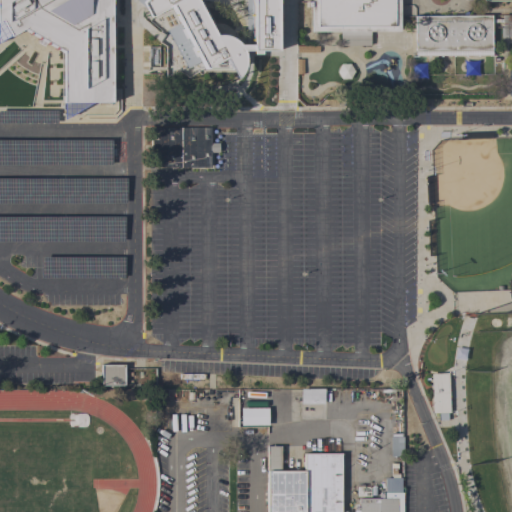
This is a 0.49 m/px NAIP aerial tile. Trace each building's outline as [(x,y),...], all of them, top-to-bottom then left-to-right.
[(108,0),(108,102),(59,102),(60,50),(22,28),(7,36),(0,22),(0,0),(108,0)] [(140,1),(141,0),(193,0),(212,35),(215,34),(219,35),(223,35),(229,38),(233,41),(235,43),(236,44),(249,44),(249,24),(249,0),(274,0),(274,29),(274,50),(256,50),(256,54),(249,53),(249,51),(239,51),(239,52),(240,57),(240,61),(240,66),(238,70),(235,75),(232,78),(221,58),(201,69),(201,68),(197,61),(184,68),(164,30),(177,22),(168,6),(148,17),(140,1)] [(398,0),(398,31),(369,31),(369,45),(339,45),(339,31),(310,31),(310,7),(306,7),(306,1),(310,1),(310,0),(398,0)] [(490,15),(491,55),(414,55),(414,16),(490,15)] [(511,15),(511,37),(501,37),(501,15),(511,15)] [(334,70),(340,80),(352,72),(346,63),(334,70)] [(209,143),(218,143),(218,152),(209,152),(209,167),(150,167),(150,128),(209,128),(209,143)] [(428,142),(431,208),(498,205),(496,139),(428,142)] [(123,385),(100,385),(100,364),(124,364),(123,385)] [(449,412),(432,413),(430,373),(447,372),(449,412)] [(322,389),(298,389),(298,404),(321,404),(322,389)] [(267,407),(267,425),(240,425),(240,408),(267,407)] [(388,437),(388,456),(400,456),(400,436),(388,437)] [(340,511),(266,511),(266,446),(279,446),(279,470),(304,470),(304,453),(340,453),(340,511)] [(369,498),(369,487),(355,486),(354,497),(369,498)] [(402,511),(353,511),(353,510),(358,510),(358,498),(402,498),(402,511)]
